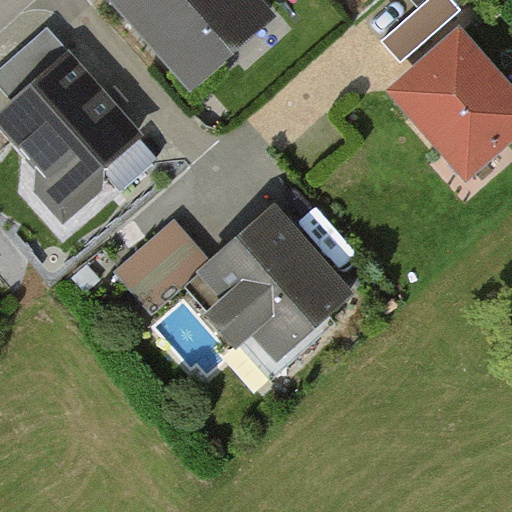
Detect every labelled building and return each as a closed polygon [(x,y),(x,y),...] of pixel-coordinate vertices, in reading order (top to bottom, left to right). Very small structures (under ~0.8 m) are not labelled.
[(278,7),(271,0),(124,0),(194,80),(278,7)] [(458,0),(424,0),(385,35),(404,57),(463,5),(458,0)] [(471,168),(511,132),(511,69),(467,18),(394,82),(471,168)] [(145,134),(71,45),(1,103),(53,165),(37,178),(59,205),(145,134)] [(351,296),(275,210),(215,264),(177,221),(117,273),(155,316),(205,273),(230,301),(213,316),(238,345),(256,329),(281,358),(351,296)]
